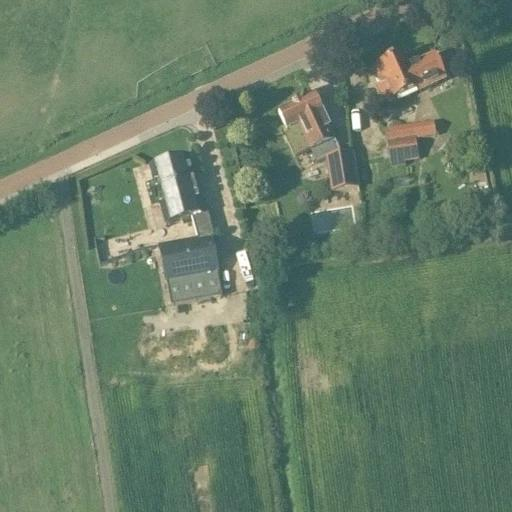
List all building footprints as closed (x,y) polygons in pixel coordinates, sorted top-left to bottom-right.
[(403,56),(373,70),(380,86),(376,88),(384,106),(418,90),(420,93),(446,81),(434,55),(408,67),(403,56)] [(314,97),(278,114),(287,132),(289,131),(291,135),(285,138),(295,159),(311,151),(317,164),(327,159),(332,194),(359,189),(353,155),(342,156),(314,97)] [(433,125),(385,133),(392,169),(405,167),(404,163),(403,157),(417,155),(414,141),(435,138),(433,125)] [(207,214),(203,215),(188,159),(150,169),(165,226),(191,220),(196,240),(158,248),(170,308),(222,298),(212,242),(215,241),(207,214)] [(140,361),(158,511),(253,511),(234,350),(140,361)]
